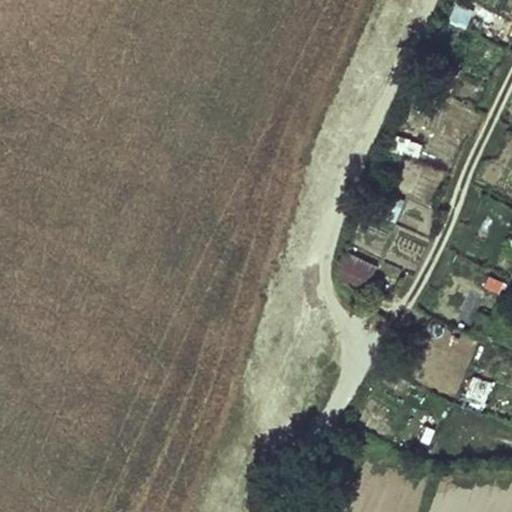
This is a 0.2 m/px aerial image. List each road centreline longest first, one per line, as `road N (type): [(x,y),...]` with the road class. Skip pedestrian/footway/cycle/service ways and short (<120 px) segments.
road 1 (track): [(432,0),(325,239),(329,294),(364,347)]
road 2 (track): [(364,347),(400,313),(420,278),(511,73)]
road 3 (track): [(364,347),(357,374),(265,511)]
